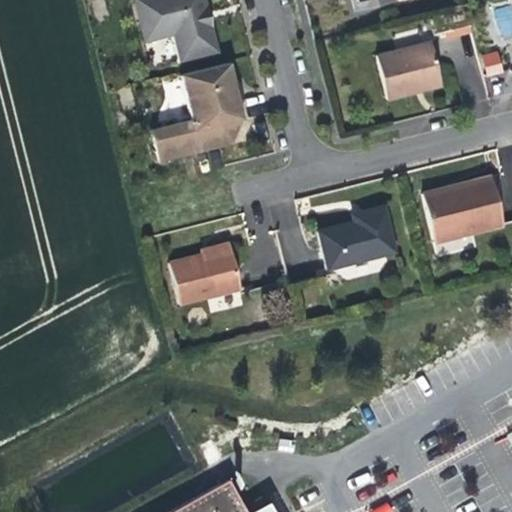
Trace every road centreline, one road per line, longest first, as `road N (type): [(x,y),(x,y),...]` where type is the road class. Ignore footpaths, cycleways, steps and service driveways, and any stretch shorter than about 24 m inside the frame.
road 1 (residential): [(511,125),(328,165)]
road 2 (residential): [(328,165),(298,135),(262,0)]
